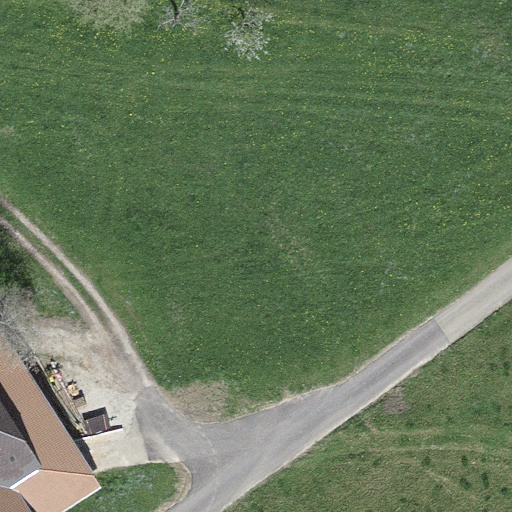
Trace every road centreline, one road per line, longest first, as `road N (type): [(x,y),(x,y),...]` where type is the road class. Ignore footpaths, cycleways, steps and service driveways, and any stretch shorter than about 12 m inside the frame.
road 1 (track): [(511,278),(189,511)]
road 2 (track): [(0,216),(99,320),(173,442)]
road 3 (track): [(101,452),(297,434)]
